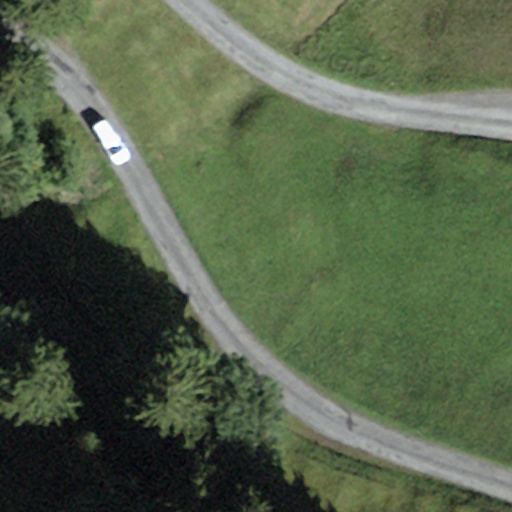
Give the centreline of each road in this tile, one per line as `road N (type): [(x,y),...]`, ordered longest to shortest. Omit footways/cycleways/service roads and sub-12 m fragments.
road 1 (unclassified): [(511,488),(417,453),(253,364),(124,147),(59,64),(0,34)]
road 2 (unclassified): [(178,0),(328,96),(511,120)]
